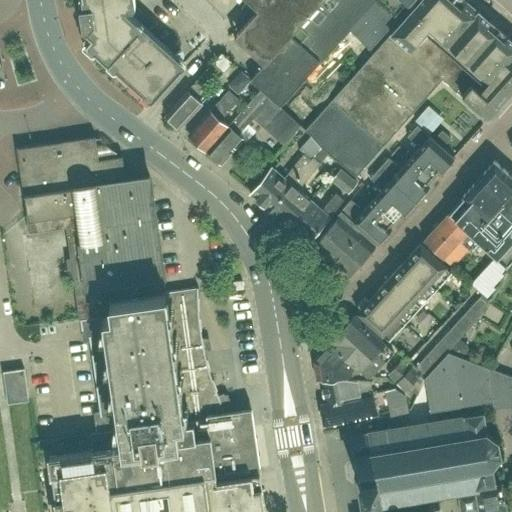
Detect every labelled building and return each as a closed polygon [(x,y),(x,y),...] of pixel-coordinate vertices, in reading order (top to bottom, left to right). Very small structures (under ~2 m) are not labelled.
[(82,0),(83,5),(78,6),(81,26),(91,34),(85,41),(150,100),(184,63),(123,8),(131,6),(134,3),(133,0),(82,0)] [(321,60),(292,33),(262,6),(267,0),(246,0),(257,10),(233,36),(262,63),(249,78),(279,105),(318,61),(319,62),(321,60)] [(292,33),(322,0),(267,0),(262,6),(292,33)] [(349,30),(376,0),(322,0),(292,33),(321,60),(349,29),(349,30)] [(511,40),(465,0),(418,0),(304,130),(320,147),(355,176),(441,78),(487,118),(511,89),(511,40)] [(376,0),(349,30),(368,49),(397,17),(394,15),(406,2),(409,4),(412,0),(376,0)] [(219,69),(211,62),(164,114),(170,119),(169,121),(175,127),(177,125),(179,127),(201,103),(193,97),(219,69)] [(249,81),(239,72),(228,84),(238,93),(249,81)] [(206,149),(227,126),(220,119),(237,99),(227,90),(188,133),(206,149)] [(227,126),(206,149),(212,155),(210,156),(217,162),(218,160),(221,162),(242,139),(237,134),(252,117),(264,127),(281,109),(259,90),(227,126)] [(291,117),(282,109),(266,127),(276,135),(291,117)] [(419,146),(443,168),(452,157),(416,124),(406,135),(419,146)] [(263,511),(258,471),(215,477),(214,472),(221,471),(235,469),(235,470),(258,467),(258,465),(258,464),(255,447),(256,447),(255,446),(253,430),(250,410),(225,413),(223,410),(212,414),(206,400),(218,395),(211,378),(206,360),(201,340),(198,319),(197,303),(197,286),(195,286),(196,287),(164,291),(148,175),(124,178),(120,158),(122,158),(121,155),(97,159),(94,135),(61,140),(18,146),(15,147),(19,175),(20,175),(26,215),(25,216),(27,228),(65,222),(63,213),(76,211),(79,231),(78,231),(78,233),(79,232),(82,253),(81,253),(81,255),(82,255),(85,275),(84,276),(84,277),(85,277),(88,298),(87,298),(88,299),(91,314),(90,314),(90,315),(78,317),(78,318),(80,318),(81,329),(88,328),(101,422),(95,423),(96,432),(90,433),(92,445),(89,450),(48,456),(55,511),(263,511)] [(314,154),(320,147),(309,138),(300,148),(309,157),(313,153),(314,154)] [(409,157),(433,178),(443,168),(419,146),(409,157)] [(328,155),(320,147),(314,154),(322,161),(328,155)] [(268,209),(310,159),(303,153),(283,177),(271,166),(249,192),(268,209)] [(310,159),(268,209),(287,225),(309,199),(297,188),(319,162),(312,156),(310,159)] [(378,167),(414,200),(424,189),(400,167),(400,168),(387,157),(378,167)] [(400,167),(424,189),(433,178),(409,157),(400,167)] [(498,257),(497,256),(511,238),(511,176),(493,160),(462,195),(462,196),(447,213),(478,241),(496,258),(498,257)] [(405,210),(414,200),(378,167),(369,177),(381,188),(381,189),(405,210)] [(357,182),(340,168),(331,180),(348,193),(357,182)] [(371,199),(395,221),(405,210),(381,189),(371,199)] [(309,199),(287,225),(307,241),(328,215),(328,216),(343,199),(335,192),(321,209),(309,199)] [(376,242),(386,231),(362,210),(350,199),(340,210),(376,242)] [(386,231),(395,221),(371,199),(362,210),(386,231)] [(478,241),(447,213),(438,223),(437,223),(434,227),(423,239),(442,257),(459,239),(470,250),(478,241)] [(312,245),(331,262),(357,232),(338,216),(312,245)] [(373,246),(357,232),(331,262),(347,275),(373,246)] [(451,272),(420,243),(356,312),(388,341),(451,272)] [(425,374),(430,369),(446,352),(460,338),(478,316),(487,299),(481,294),(415,365),(425,374)] [(354,315),(340,329),(370,357),(374,353),(384,361),(393,352),(383,343),(383,342),(354,315)] [(328,342),(329,343),(357,370),(358,370),(365,377),(369,377),(384,361),(374,353),(370,357),(340,329),(328,342)] [(357,370),(329,343),(313,359),(312,360),(316,379),(356,372),(357,370)] [(449,351),(424,377),(430,411),(445,409),(444,404),(458,401),(458,406),(511,398),(511,405),(511,375),(463,357),(449,351)] [(424,380),(402,359),(388,373),(404,391),(408,387),(416,395),(424,380)] [(23,368),(3,370),(7,401),(28,399),(24,368),(23,368)] [(323,402),(371,392),(368,382),(342,378),(319,382),(323,402)] [(396,388),(385,390),(387,403),(406,398),(405,395),(396,388)] [(371,392),(323,402),(319,403),(323,425),(377,414),(371,392)] [(406,398),(387,403),(390,415),(408,411),(408,409),(406,398)] [(354,434),(348,441),(350,450),(354,453),(351,456),(352,460),(354,463),(356,462),(363,504),(379,501),(379,504),(377,507),(379,508),(381,505),(399,502),(399,506),(402,505),(401,502),(418,499),(418,503),(421,502),(420,499),(437,496),(437,500),(440,499),(439,495),(456,493),(456,496),(459,496),(458,492),(460,492),(462,504),(477,502),(478,511),(491,511),(505,510),(501,483),(494,484),(491,469),(493,468),(492,464),(499,455),(502,456),(503,453),(502,453),(500,439),(499,437),(496,439),(486,432),(487,429),(485,428),(482,414),(484,411),(482,409),(480,413),(465,415),(467,413),(465,411),(463,414),(461,414),(460,415),(459,409),(458,406),(458,401),(444,404),(445,409),(446,411),(448,411),(448,416),(446,417),(445,413),(443,414),(443,417),(427,420),(426,416),(424,417),(424,421),(408,423),(407,420),(405,420),(405,424),(389,426),(388,423),(386,423),(386,427),(383,427),(382,422),(371,424),(372,429),(369,430),(366,428),(364,430),(367,432),(354,434)]
